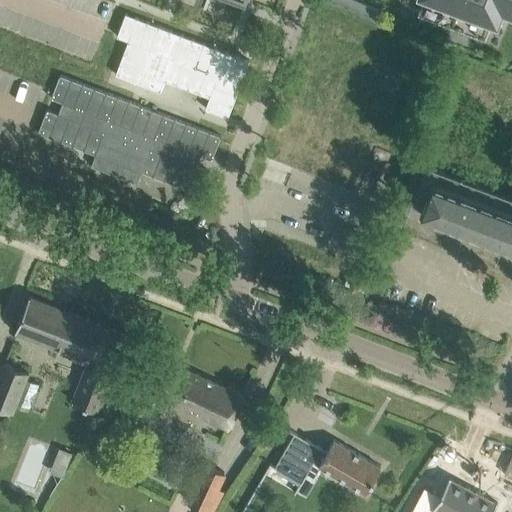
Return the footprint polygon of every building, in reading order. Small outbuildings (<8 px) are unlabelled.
[(354,0),(321,0),(321,1),(374,21),(378,9),(354,0)] [(511,0),(440,0),(492,20),(495,21),(500,7),(511,11),(511,0)] [(152,7),(148,17),(171,25),(175,15),(152,7)] [(128,40),(115,73),(160,91),(165,79),(209,96),(205,108),(228,116),(249,60),(125,13),(117,35),(128,40)] [(69,56),(90,65),(96,53),(75,43),(69,56)] [(47,108),(38,132),(95,153),(91,165),(137,182),(142,171),(199,193),(208,170),(196,165),(200,154),(212,158),(221,135),(60,74),(51,97),(63,101),(58,113),(47,108)] [(511,198),(427,166),(412,205),(421,209),(419,214),(440,221),(444,230),(450,228),(446,219),(446,218),(511,243),(511,198)] [(114,370),(128,335),(29,295),(15,330),(88,360),(72,401),(96,411),(113,370),(114,370)] [(229,428),(244,395),(156,353),(141,387),(229,428)] [(2,361),(0,366),(0,407),(11,413),(14,405),(29,411),(31,406),(34,407),(41,391),(38,389),(40,384),(26,378),(28,372),(2,361)] [(294,433),(287,445),(275,465),(301,480),(312,460),(320,464),(319,465),(365,493),(381,466),(334,439),(327,451),(290,429),(289,430),(294,433)] [(206,509),(224,471),(207,463),(189,501),(206,509)] [(439,511),(440,511),(491,511),(497,501),(449,476),(440,493),(424,485),(410,511),(439,511)]
